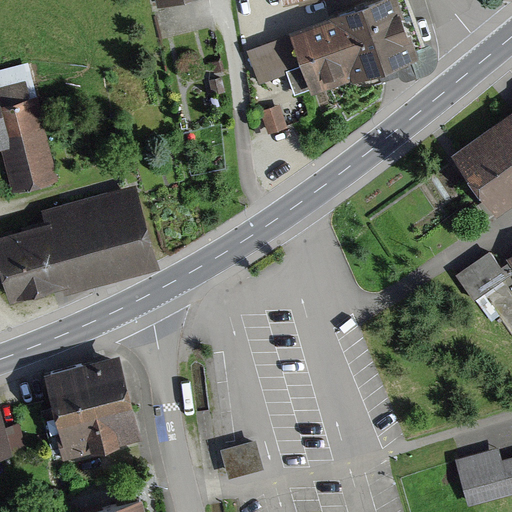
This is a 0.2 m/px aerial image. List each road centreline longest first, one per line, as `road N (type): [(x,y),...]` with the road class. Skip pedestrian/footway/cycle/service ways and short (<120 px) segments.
road 1 (secondary): [(143,297),(284,213),(490,54)]
road 2 (tertiary): [(143,297),(193,511)]
road 3 (secondary): [(0,359),(143,297)]
